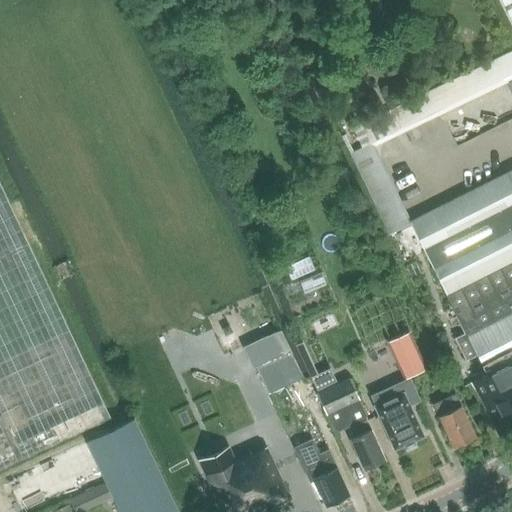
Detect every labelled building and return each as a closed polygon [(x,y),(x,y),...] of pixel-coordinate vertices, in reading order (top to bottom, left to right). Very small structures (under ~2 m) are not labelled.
[(511,0),(500,0),(511,23),(511,0)] [(247,21),(240,31),(248,37),(256,26),(247,21)] [(244,34),(228,50),(242,63),(257,47),(244,34)] [(353,155),(352,155),(383,220),(390,233),(409,223),(409,222),(374,148),(511,82),(511,53),(352,130),(361,150),(353,155)] [(511,431),(511,169),(413,220),(409,222),(409,223),(452,306),(450,306),(464,333),(454,338),(466,361),(477,355),(487,375),(473,382),(501,437),(511,431)] [(0,468),(110,416),(0,185),(0,468)] [(309,256),(285,267),(291,280),(315,269),(309,256)] [(321,272),(299,281),(304,294),(326,285),(321,272)] [(373,282),(369,293),(380,298),(385,287),(373,282)] [(409,331),(386,342),(403,378),(426,368),(409,331)] [(330,367),(311,377),(317,389),(336,380),(330,367)] [(326,414),(339,407),(353,437),(350,438),(364,468),(384,458),(366,419),(368,418),(349,378),(316,394),(326,414)] [(375,404),(374,405),(374,406),(375,406),(393,447),(394,449),(395,448),(404,444),(405,445),(413,441),(413,440),(422,436),(423,435),(423,434),(422,434),(409,404),(419,400),(409,378),(395,385),(399,394),(375,404)] [(159,413),(187,403),(183,392),(155,402),(159,413)] [(433,405),(443,425),(453,446),(475,435),(456,394),(433,405)] [(177,511),(133,419),(87,441),(120,511),(177,511)] [(311,439),(294,447),(309,480),(313,478),(326,505),(349,495),(336,467),(328,449),(318,454),(311,439)] [(200,458),(198,459),(199,461),(204,471),(222,511),(259,511),(290,498),(266,446),(251,453),(250,450),(234,458),(229,447),(228,446),(226,446),(200,458)] [(104,483),(70,499),(75,511),(80,511),(111,498),(104,483)]
